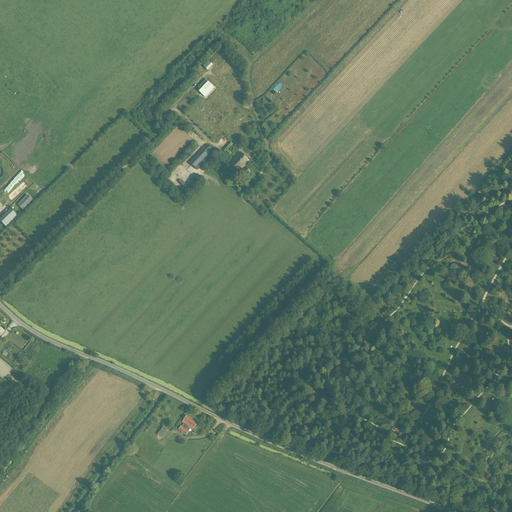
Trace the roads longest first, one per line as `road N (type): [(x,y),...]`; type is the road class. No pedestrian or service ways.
road 1 (unclassified): [(455,511),(228,423),(48,339),(0,304)]
road 2 (track): [(174,105),(159,133),(0,290)]
road 3 (track): [(153,385),(58,511)]
road 4 (track): [(14,378),(49,401),(0,464)]
